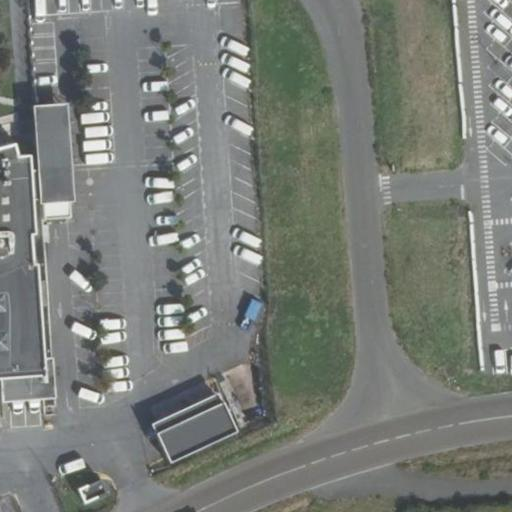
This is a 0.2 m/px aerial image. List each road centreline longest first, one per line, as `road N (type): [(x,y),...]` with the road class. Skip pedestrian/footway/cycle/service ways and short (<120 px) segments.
road 1 (unknown): [(152,398),(223,345),(235,304),(216,24),(200,0)]
road 2 (unknown): [(130,135),(152,398)]
road 3 (unknown): [(478,185),(469,0)]
road 4 (unknown): [(478,185),(501,324),(511,339)]
road 5 (unknown): [(147,0),(128,35),(130,135)]
